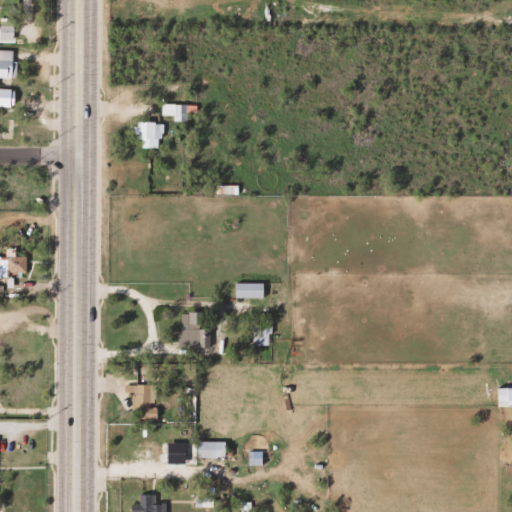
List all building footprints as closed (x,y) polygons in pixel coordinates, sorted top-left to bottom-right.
[(0,40),(9,40),(9,21),(0,21),(0,40)] [(0,77),(12,78),(13,60),(0,59),(0,77)] [(8,88),(0,87),(0,105),(7,106),(8,88)] [(172,115),(171,120),(183,120),(183,104),(158,104),(158,115),(172,115)] [(155,121),(130,121),(130,138),(138,138),(138,147),(155,147),(155,121)] [(0,272),(23,272),(23,255),(0,255),(0,272)] [(232,298),(259,298),(259,281),(232,281),(232,298)] [(175,347),(199,347),(199,312),(175,312),(175,347)] [(249,345),(268,345),(268,324),(249,324),(249,345)] [(147,408),(147,385),(122,385),(122,392),(130,392),(130,418),(153,418),(153,408),(147,408)] [(511,387),(500,387),(501,406),(511,405),(511,387)] [(194,457),(221,457),(221,441),(194,441),(194,457)] [(187,463),(188,443),(170,442),(169,463),(187,463)] [(245,465),(258,465),(258,451),(245,451),(245,465)] [(151,504),(151,494),(136,494),(136,504),(128,504),(128,511),(162,511),(162,504),(151,504)]
